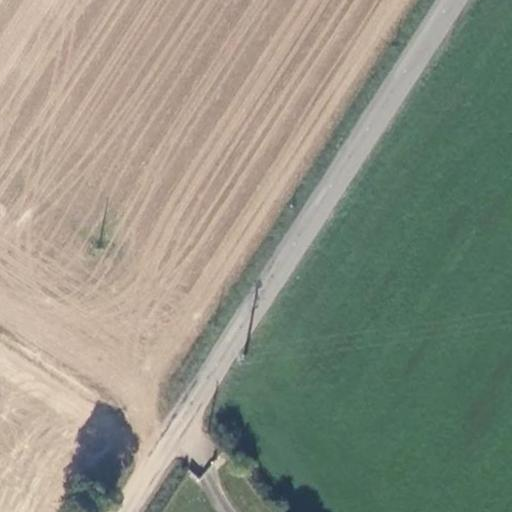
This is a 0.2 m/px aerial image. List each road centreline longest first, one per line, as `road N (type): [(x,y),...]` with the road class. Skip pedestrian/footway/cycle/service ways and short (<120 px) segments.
road 1 (tertiary): [(127,511),(449,0)]
road 2 (track): [(0,347),(172,443)]
